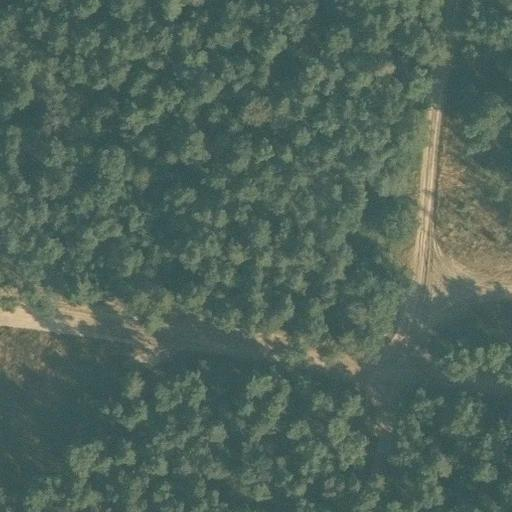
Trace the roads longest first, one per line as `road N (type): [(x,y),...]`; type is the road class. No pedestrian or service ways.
road 1 (track): [(511,386),(0,304)]
road 2 (unknown): [(363,511),(398,368)]
